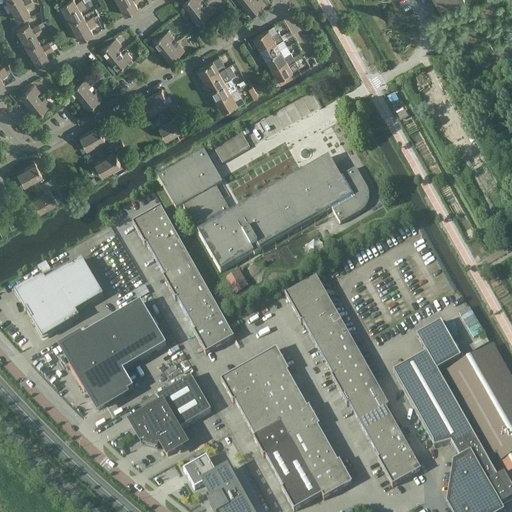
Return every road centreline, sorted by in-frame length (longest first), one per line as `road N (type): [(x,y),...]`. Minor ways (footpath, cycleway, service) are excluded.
road 1 (residential): [(29,151),(285,8)]
road 2 (unclassified): [(372,488),(280,327),(205,372)]
road 3 (unclassified): [(164,511),(0,356)]
road 4 (residential): [(0,95),(166,0)]
road 5 (unclassified): [(205,372),(121,231)]
road 6 (unclassified): [(277,511),(205,372)]
